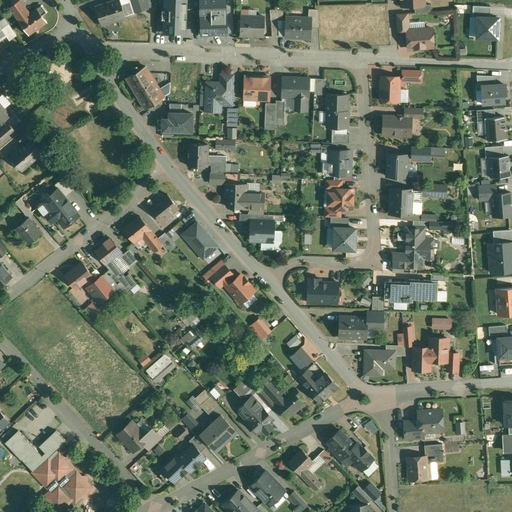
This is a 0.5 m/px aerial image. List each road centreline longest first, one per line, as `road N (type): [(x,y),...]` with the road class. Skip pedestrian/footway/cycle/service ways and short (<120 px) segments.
road 1 (residential): [(360,61),(371,256),(361,263),(294,262),(269,282)]
road 2 (residential): [(87,46),(360,61)]
road 3 (residential): [(154,505),(367,398)]
road 4 (residential): [(154,505),(0,336)]
road 5 (residential): [(168,166),(0,304)]
road 6 (residential): [(269,282),(168,166)]
road 7 (residential): [(367,398),(269,282)]
road 8 (residential): [(168,166),(87,46)]
road 9 (residential): [(384,394),(511,380)]
